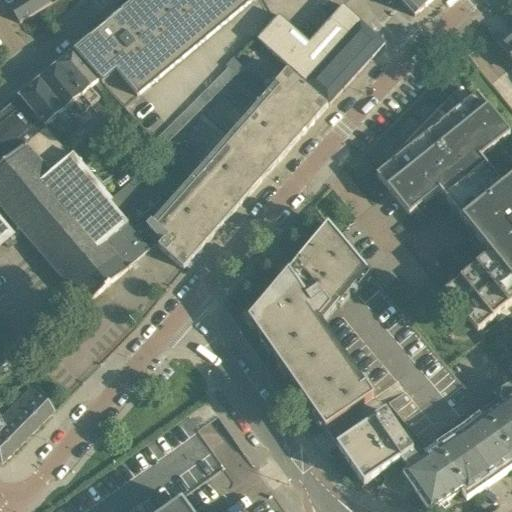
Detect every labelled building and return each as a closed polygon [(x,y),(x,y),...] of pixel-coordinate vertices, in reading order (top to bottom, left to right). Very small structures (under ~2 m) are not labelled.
[(48,0),(17,0),(8,6),(20,24),(52,4),(48,0)] [(254,2),(253,0),(136,0),(73,53),(105,88),(106,87),(124,109),(137,99),(254,2)] [(398,0),(414,17),(423,9),(432,0),(398,0)] [(309,43),(279,16),(257,40),(289,70),(329,107),(385,45),(342,6),(309,43)] [(511,35),(499,48),(511,64),(511,35)] [(56,66),(90,107),(99,100),(90,90),(95,86),(100,92),(105,88),(73,53),(56,66)] [(40,80),(65,111),(73,104),(82,114),(90,107),(56,66),(40,80)] [(377,176),(361,188),(445,291),(477,332),(490,322),(496,317),(511,304),(511,263),(491,238),(511,221),(511,69),(511,68),(499,77),(477,95),(463,106),(454,95),(449,100),(394,157),(389,163),(390,165),(377,176)] [(227,69),(216,79),(224,87),(235,77),(227,69)] [(329,107),(289,70),(275,85),(280,89),(177,205),(148,236),(160,251),(183,271),(328,106),(329,107)] [(216,79),(205,89),(214,98),(224,87),(216,79)] [(20,97),(45,128),(56,118),(65,128),(74,121),(65,111),(40,80),(20,97)] [(205,89),(195,99),(203,108),(214,98),(205,89)] [(70,157),(66,152),(60,145),(45,128),(20,97),(0,113),(0,206),(25,235),(85,307),(132,267),(150,252),(141,241),(148,235),(136,222),(160,200),(156,195),(140,176),(110,201),(73,155),(70,157)] [(195,99),(184,109),(192,119),(203,108),(195,99)] [(184,109),(173,120),(182,129),(192,119),(184,109)] [(92,118),(84,125),(90,131),(97,124),(92,118)] [(172,120),(162,130),(171,139),(182,129),(173,120),(172,120)] [(82,138),(90,131),(84,125),(76,131),(82,138)] [(171,139),(162,130),(152,140),(161,150),(171,139)] [(74,145),(82,138),(76,131),(68,138),(74,145)] [(66,152),(74,145),(68,138),(60,145),(66,152)] [(9,248),(25,235),(0,206),(0,244),(4,242),(9,248)] [(511,221),(491,238),(511,263),(511,221)] [(328,225),(294,265),(252,316),(325,431),(374,397),(365,385),(360,388),(316,324),(362,268),(366,273),(367,272),(328,225)] [(21,400),(40,427),(54,412),(40,391),(35,386),(21,400)] [(500,398),(482,410),(482,411),(511,454),(511,386),(509,386),(501,391),(500,398)] [(21,400),(9,413),(28,439),(40,427),(21,400)] [(511,460),(511,454),(482,411),(482,410),(476,403),(437,435),(431,441),(437,449),(465,488),(467,491),(511,460)] [(9,413),(1,420),(0,421),(0,431),(14,453),(28,439),(9,413)] [(428,511),(430,511),(465,488),(437,449),(420,462),(414,454),(386,413),(336,447),(363,486),(380,474),(398,501),(413,490),(428,511)] [(0,464),(2,465),(14,453),(0,431),(0,464)] [(189,511),(182,501),(166,511),(189,511)]
